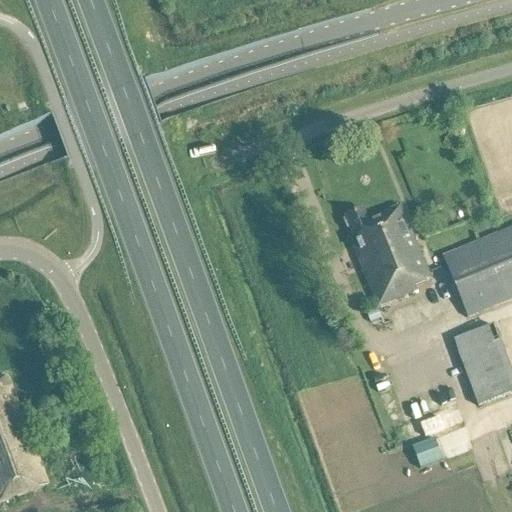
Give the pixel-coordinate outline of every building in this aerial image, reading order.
[(430,286),(401,211),(369,224),(365,213),(346,220),(347,222),(345,223),(348,232),(350,231),(354,241),(349,243),(376,312),(415,296),(414,293),(430,286)] [(467,321),(511,302),(511,232),(442,260),(467,321)] [(376,312),(366,316),(370,325),(380,321),(376,312)] [(477,410),(511,397),(511,383),(493,331),(454,344),(477,410)] [(0,511),(0,506),(50,488),(10,378),(0,381),(0,511)] [(437,439),(414,446),(421,469),(444,462),(437,439)]
